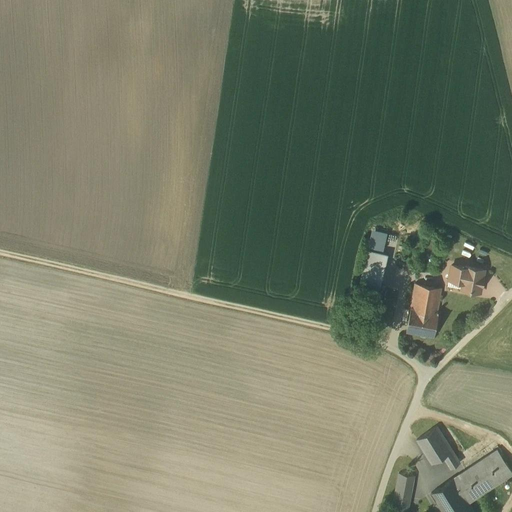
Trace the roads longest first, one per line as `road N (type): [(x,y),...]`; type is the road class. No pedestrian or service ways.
road 1 (track): [(0,253),(379,343)]
road 2 (unclassified): [(376,511),(426,379),(405,355),(379,343)]
